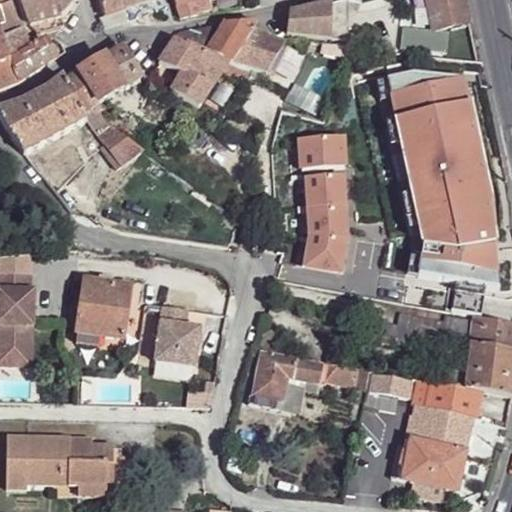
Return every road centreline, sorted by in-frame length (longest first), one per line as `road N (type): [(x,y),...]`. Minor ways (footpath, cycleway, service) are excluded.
road 1 (residential): [(0,154),(78,236),(241,264),(253,282),(210,462),(235,503),(302,511)]
road 2 (residential): [(92,47),(321,0)]
